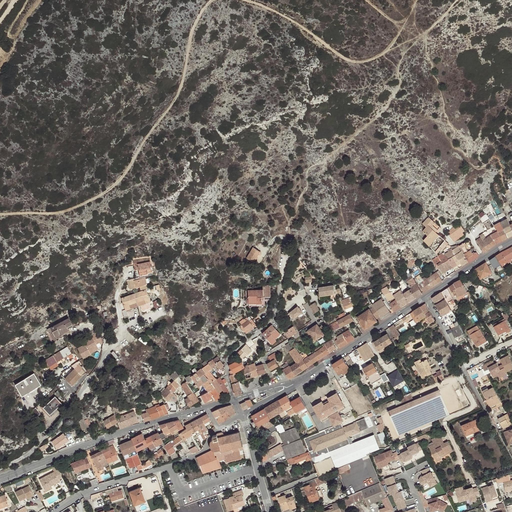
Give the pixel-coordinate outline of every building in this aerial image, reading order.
[(480,212),(476,215),(480,219),(486,214),(483,209),(480,212)] [(429,246),(437,254),(442,249),(443,250),(448,243),(435,232),(439,227),(429,218),(428,219),(427,218),(423,224),(427,227),(423,231),(428,236),(423,240),(426,243),(429,246)] [(500,222),(508,237),(511,235),(511,228),(510,225),(507,219),(500,222)] [(503,240),(508,237),(500,222),(494,226),(498,231),(503,240)] [(462,227),(460,224),(447,232),(454,241),(455,241),(464,234),(462,232),(465,231),(462,227)] [(245,231),(240,235),(246,241),(250,237),(245,231)] [(496,244),(503,240),(498,231),(491,235),(496,244)] [(496,244),(491,235),(486,238),(483,233),(480,235),(481,237),(484,241),(479,245),(479,246),(483,253),(489,248),(490,249),(491,248),(491,247),(496,244)] [(460,263),(462,266),(468,262),(463,254),(471,250),(474,248),(469,240),(458,246),(456,248),(455,247),(455,246),(452,248),(453,250),(460,263)] [(511,246),(509,248),(503,251),(509,259),(511,257),(511,246)] [(260,252),(253,248),(246,258),(253,262),(260,252)] [(452,257),(457,265),(460,263),(453,250),(449,252),(445,254),(445,255),(448,259),(452,257)] [(471,251),(471,250),(463,254),(468,262),(468,263),(475,258),(478,256),(479,255),(476,252),(474,250),(471,251)] [(501,253),(496,256),(501,264),(506,261),(509,259),(503,251),(501,253)] [(438,256),(432,260),(434,262),(436,265),(438,264),(443,273),(453,267),(448,259),(445,255),(445,254),(443,255),(442,253),(439,256),(438,256)] [(501,264),(496,256),(489,260),(495,268),(501,264)] [(453,267),(455,270),(459,268),(457,265),(452,257),(448,259),(453,267)] [(138,269),(140,275),(148,274),(148,272),(152,272),(151,267),(154,266),(153,259),(150,259),(150,262),(134,265),(135,270),(138,269)] [(486,262),(475,269),(481,279),(492,273),(486,262)] [(433,274),(439,283),(443,281),(440,276),(442,275),(439,271),(437,272),(433,274)] [(432,288),(439,283),(433,274),(427,278),(430,283),(429,283),(432,288)] [(415,298),(422,293),(412,275),(406,279),(412,288),(409,290),(415,298)] [(424,292),(432,288),(429,283),(430,283),(427,278),(424,281),(420,275),(415,278),(424,292)] [(140,286),(141,290),(148,288),(145,278),(135,281),(134,279),(127,280),(130,289),(140,286)] [(463,285),(460,279),(455,282),(454,283),(453,283),(449,287),(452,291),(454,290),(463,285)] [(335,294),(334,285),(319,287),(320,296),(319,296),(319,300),(331,299),(330,295),(335,294)] [(463,285),(454,290),(457,297),(467,292),(463,285)] [(447,288),(441,292),(452,311),(458,307),(447,288)] [(134,294),(137,302),(138,306),(150,301),(146,289),(134,294)] [(262,290),(248,290),(248,298),(248,302),(248,304),(261,303),(261,300),(261,297),(263,297),(262,290)] [(393,295),(401,307),(408,302),(403,294),(401,290),(400,291),(393,295)] [(403,294),(408,302),(415,298),(409,290),(403,294)] [(401,307),(393,295),(391,292),(384,295),(393,311),(395,309),(396,311),(401,307)] [(447,331),(449,334),(456,348),(467,342),(458,321),(454,313),(452,311),(441,292),(432,298),(445,321),(448,326),(450,325),(452,329),(447,331)] [(129,305),(137,302),(134,294),(121,298),(126,310),(130,308),(129,305)] [(355,300),(354,296),(342,301),(347,312),(354,309),(353,305),(351,302),(354,301),(355,300)] [(380,316),(382,319),(391,314),(381,299),(372,304),(374,307),(380,316)] [(317,302),(312,304),(315,313),(321,311),(317,302)] [(425,303),(420,307),(426,317),(430,323),(435,319),(425,303)] [(289,313),(293,319),(301,312),(297,307),(289,313)] [(376,319),(380,316),(374,307),(369,310),(376,319)] [(419,321),(426,317),(420,307),(410,313),(416,322),(419,320),(419,321)] [(364,329),(377,321),(376,319),(369,310),(358,317),(361,322),(360,323),(364,329)] [(510,319),(506,312),(503,315),(505,318),(493,325),(498,334),(505,330),(507,332),(511,330),(506,321),(510,319)] [(346,316),(337,321),(339,324),(341,327),(354,320),(350,314),(346,316)] [(259,315),(251,319),(255,323),(256,325),(263,322),(259,315)] [(47,329),(53,339),(69,330),(68,328),(73,326),(68,318),(47,329)] [(248,320),(241,325),(242,326),(245,330),(247,332),(253,327),(252,325),(254,324),(250,319),(249,321),(248,320)] [(337,321),(328,326),(331,332),(334,331),(332,327),(339,324),(337,321)] [(311,334),(316,340),(324,335),(321,330),(319,327),(317,324),(306,332),(308,336),(311,334)] [(272,325),(262,334),(272,344),(276,340),(275,339),(280,334),(272,325)] [(393,325),(389,328),(396,338),(400,335),(393,325)] [(468,331),(477,347),(486,341),(477,325),(468,331)] [(293,326),(284,332),(288,338),(291,335),(292,336),(297,332),(293,326)] [(348,343),(355,339),(353,335),(353,336),(349,330),(343,334),(348,343)] [(95,334),(91,336),(92,338),(84,342),(85,344),(78,348),(83,358),(91,354),(90,353),(89,351),(97,347),(96,345),(100,342),(95,334)] [(272,344),(262,334),(259,336),(262,339),(264,340),(265,339),(271,345),(272,344)] [(340,348),(348,343),(343,334),(337,337),(339,339),(335,340),(340,348)] [(387,334),(379,339),(384,347),(392,342),(387,334)] [(323,345),(313,351),(314,353),(313,353),(318,360),(336,348),(331,339),(323,345)] [(379,339),(372,343),(377,351),(379,350),(380,352),(385,349),(384,347),(379,339)] [(286,345),(290,351),(295,347),(291,342),(286,345)] [(367,343),(357,348),(360,353),(365,361),(374,355),(367,343)] [(249,348),(246,344),(241,349),(240,348),(235,354),(239,358),(240,357),(241,359),(245,355),(245,354),(246,354),(247,355),(252,350),(249,348)] [(68,347),(45,360),(51,370),(73,356),(68,347)] [(296,361),(303,370),(313,364),(308,357),(306,353),(305,354),(301,356),(300,354),(295,347),(290,351),(296,361)] [(271,361),(266,364),(270,370),(278,365),(274,359),(278,357),(275,353),(268,357),(271,361)] [(318,360),(313,353),(308,357),(313,364),(318,360)] [(500,359),(503,364),(506,372),(511,368),(511,362),(508,355),(500,359)] [(343,358),(332,364),(339,375),(342,373),(344,375),(351,370),(343,358)] [(216,370),(223,365),(223,364),(220,361),(220,360),(218,362),(216,363),(213,359),(209,362),(216,370)] [(420,360),(415,362),(417,366),(416,366),(419,373),(420,372),(422,377),(431,373),(429,369),(428,366),(429,365),(427,359),(421,362),(420,360)] [(229,371),(231,374),(242,369),(241,369),(244,367),(241,361),(238,363),(238,362),(235,361),(228,365),(231,370),(229,371)] [(296,361),(290,366),(296,375),(299,373),(299,374),(301,373),(300,372),(303,370),(296,361)] [(483,369),(484,370),(494,364),(493,361),(482,366),(483,369)] [(209,362),(201,368),(204,372),(203,373),(210,383),(212,381),(216,379),(211,373),(216,370),(209,362)] [(65,378),(72,386),(82,376),(81,375),(85,371),(78,363),(77,365),(75,363),(72,367),(74,369),(65,378)] [(248,366),(252,376),(259,374),(256,366),(255,363),(248,366)] [(363,369),(368,376),(377,370),(373,363),(363,369)] [(506,372),(503,364),(501,365),(498,366),(497,363),(494,364),(484,370),(486,375),(491,372),(493,377),(498,375),(499,378),(508,374),(506,372)] [(263,364),(256,366),(259,374),(265,372),(263,364)] [(244,367),(241,369),(242,369),(245,379),(252,376),(248,366),(248,365),(244,367)] [(296,375),(290,366),(289,366),(284,369),(283,370),(289,379),(291,378),(296,375)] [(191,374),(185,377),(187,381),(188,381),(193,379),(193,380),(203,373),(204,372),(201,368),(192,375),(191,374)] [(395,386),(407,381),(401,369),(389,375),(395,386)] [(175,371),(170,376),(174,380),(171,383),(176,388),(179,385),(178,383),(180,381),(178,377),(179,375),(175,371)] [(433,376),(436,382),(444,378),(441,371),(437,372),(437,374),(433,376)] [(34,373),(15,385),(22,396),(26,393),(25,393),(36,386),(37,387),(41,384),(34,373)] [(187,384),(194,393),(199,389),(198,387),(202,383),(208,391),(215,386),(212,381),(210,383),(203,373),(193,380),(189,383),(187,384)] [(231,384),(232,383),(238,381),(235,373),(230,375),(232,382),(231,382),(231,384)] [(220,377),(216,380),(222,390),(225,394),(229,391),(226,387),(224,384),(225,383),(225,382),(226,381),(225,379),(224,379),(222,380),(220,377)] [(219,392),(222,390),(216,380),(216,379),(212,381),(215,386),(219,392)] [(238,381),(232,383),(233,390),(235,395),(242,393),(238,381)] [(198,401),(199,400),(197,398),(194,393),(187,384),(186,382),(183,384),(182,386),(184,391),(188,397),(184,399),(189,406),(195,402),(198,401)] [(176,388),(171,383),(171,384),(170,384),(167,387),(173,392),(176,388)] [(215,386),(208,391),(210,395),(212,395),(216,400),(222,397),(219,392),(215,386)] [(173,392),(167,387),(165,389),(164,388),(160,392),(161,394),(164,397),(166,399),(168,401),(169,400),(174,395),(174,394),(173,392)] [(497,394),(493,387),(488,390),(484,393),(487,399),(497,394)] [(204,403),(213,401),(210,395),(208,391),(201,395),(204,403)] [(330,400),(323,403),(322,402),(314,406),(322,421),(329,417),(334,426),(340,423),(342,423),(342,422),(344,421),(339,412),(345,408),(337,393),(329,398),(330,400)] [(402,403),(396,405),(397,408),(414,400),(410,393),(400,398),(402,403)] [(71,394),(65,399),(69,403),(73,397),(71,394)] [(502,404),(497,394),(487,399),(493,409),(502,404)] [(291,401),(287,395),(279,400),(285,410),(286,410),(289,415),(296,411),(297,413),(306,408),(300,396),(291,401)] [(55,396),(43,407),(50,414),(55,409),(62,403),(55,396)] [(285,410),(279,400),(265,408),(270,418),(280,413),(282,417),(287,414),(285,410)] [(246,401),(245,402),(240,404),(242,408),(243,409),(245,409),(248,407),(246,401)] [(219,408),(222,414),(227,411),(230,417),(235,414),(231,405),(220,408),(219,408)] [(148,412),(151,419),(160,416),(156,407),(155,406),(147,409),(148,411),(148,412)] [(164,414),(161,406),(160,406),(156,407),(160,416),(164,414)] [(35,407),(32,411),(35,418),(41,414),(35,407)] [(50,414),(43,407),(42,409),(50,417),(56,410),(55,409),(50,414)] [(219,408),(212,412),(219,424),(225,419),(222,414),(219,408)] [(270,418),(265,408),(252,416),(255,422),(257,426),(259,430),(261,429),(263,431),(268,428),(271,433),(277,430),(270,418)] [(117,417),(116,418),(117,421),(119,425),(113,427),(115,431),(139,421),(134,411),(123,416),(123,415),(121,416),(121,415),(117,417)] [(148,412),(141,414),(144,421),(151,419),(148,412)] [(207,414),(200,417),(205,426),(210,423),(208,421),(210,420),(207,414)] [(498,419),(503,428),(511,423),(511,421),(507,414),(498,419)] [(115,417),(114,415),(108,418),(104,421),(107,427),(111,424),(117,421),(116,418),(115,417)] [(382,416),(379,418),(382,424),(379,425),(381,431),(388,428),(382,416)] [(200,417),(195,420),(202,432),(207,429),(205,426),(200,417)] [(84,418),(79,421),(82,430),(88,427),(87,425),(90,423),(88,418),(85,420),(84,418)] [(344,428),(342,423),(340,423),(334,426),(325,430),(325,429),(320,431),(304,438),(309,451),(309,452),(312,458),(313,458),(317,456),(316,455),(319,454),(319,455),(322,454),(323,453),(325,453),(350,444),(347,437),(349,436),(368,428),(365,418),(356,422),(357,423),(344,428)] [(179,419),(173,421),(175,424),(168,429),(170,431),(172,434),(179,430),(183,428),(179,419)] [(481,429),(477,419),(461,426),(466,436),(473,433),(481,429)] [(195,420),(190,423),(194,431),(196,434),(197,434),(199,433),(202,432),(195,420)] [(173,421),(159,425),(163,431),(165,434),(170,431),(168,429),(175,424),(173,421)] [(190,423),(185,426),(186,428),(179,434),(183,440),(185,438),(192,435),(191,433),(194,431),(190,423)] [(279,434),(285,445),(301,439),(295,428),(279,434)] [(158,432),(145,439),(148,445),(150,449),(163,442),(162,439),(159,434),(158,432)] [(243,449),(239,432),(224,436),(223,434),(223,433),(221,433),(218,433),(216,435),(213,436),(212,437),(213,440),(212,441),(211,442),(210,443),(210,446),(211,449),(212,450),(196,458),(203,474),(222,468),(219,461),(225,460),(226,463),(242,459),(239,450),(243,449)] [(382,443),(388,441),(383,432),(378,434),(382,443)] [(57,449),(68,440),(66,437),(63,433),(52,442),(57,449)] [(85,440),(85,442),(92,439),(89,433),(83,436),(85,440)] [(145,439),(142,433),(131,439),(132,440),(136,451),(148,445),(145,439)] [(427,433),(417,437),(419,442),(429,439),(427,433)] [(374,434),(330,452),(337,468),(367,455),(367,454),(380,449),(374,434)] [(437,461),(442,458),(441,457),(440,456),(449,451),(449,452),(453,451),(448,441),(444,443),(442,445),(440,441),(442,440),(440,435),(432,440),(433,442),(434,444),(429,447),(437,461)] [(178,436),(171,442),(173,446),(174,446),(182,441),(178,436)] [(282,446),(287,459),(306,452),(301,439),(285,445),(282,446)] [(136,451),(132,440),(119,445),(125,459),(126,458),(137,453),(136,451)] [(164,446),(170,455),(175,451),(172,447),(173,446),(171,442),(170,441),(164,446)] [(409,450),(411,455),(419,451),(419,450),(422,449),(419,442),(416,444),(415,443),(407,447),(409,450)] [(109,447),(102,450),(103,452),(108,463),(113,461),(118,458),(115,453),(117,452),(114,445),(109,447)] [(160,449),(156,452),(154,454),(156,458),(159,456),(164,452),(161,448),(160,449)] [(178,451),(181,457),(186,455),(185,453),(183,449),(178,451)] [(384,453),(387,461),(394,458),(391,450),(384,453)] [(411,455),(409,450),(401,454),(398,456),(401,462),(405,461),(412,457),(411,455)] [(109,465),(108,463),(103,452),(102,453),(101,451),(91,456),(98,471),(104,468),(103,467),(109,465)] [(312,459),(312,458),(309,452),(292,458),(288,460),(290,465),(299,461),(306,459),(307,461),(312,459)] [(330,452),(313,459),(318,470),(334,463),(330,452)] [(137,453),(126,458),(130,468),(136,465),(138,470),(143,468),(152,464),(149,460),(142,465),(141,464),(137,453)] [(379,469),(389,464),(387,461),(384,453),(374,458),(379,469)] [(87,469),(91,467),(88,458),(84,460),(83,458),(71,463),(75,472),(87,468),(87,469)] [(39,479),(46,491),(52,488),(51,486),(59,481),(59,480),(62,478),(55,464),(51,466),(54,472),(39,479)] [(437,484),(429,468),(422,471),(424,476),(420,478),(420,481),(422,486),(428,483),(431,488),(437,484)] [(398,510),(410,507),(405,490),(401,491),(397,475),(389,477),(398,510)] [(310,502),(319,499),(316,490),(315,486),(318,485),(326,482),(324,476),(315,479),(316,483),(311,485),(305,487),(310,502)] [(381,483),(348,497),(351,504),(365,498),(368,505),(383,498),(387,508),(380,511),(392,511),(394,511),(386,493),(381,483)] [(482,488),(486,502),(493,500),(493,498),(497,496),(494,484),(482,488)] [(15,492),(19,500),(26,496),(27,498),(34,495),(29,486),(22,489),(22,488),(15,492)] [(108,490),(112,501),(123,497),(121,490),(118,491),(117,487),(108,490)] [(141,487),(129,491),(134,504),(139,502),(138,501),(144,499),(142,493),(143,492),(141,487)] [(463,490),(462,487),(455,489),(460,502),(470,499),(471,501),(477,500),(475,494),(473,488),(473,487),(463,490)] [(244,494),(242,490),(232,493),(233,496),(224,499),(228,511),(233,509),(238,507),(238,506),(245,503),(242,495),(244,494)] [(0,507),(8,504),(5,494),(0,496),(0,507)] [(293,496),(287,498),(285,495),(279,497),(283,509),(289,506),(290,508),(296,506),(293,496)] [(343,507),(351,504),(348,497),(340,500),(343,507)] [(438,497),(428,500),(432,511),(439,509),(444,511),(448,505),(440,501),(439,501),(438,497)] [(322,511),(321,511),(341,511),(338,502),(332,504),(333,506),(334,508),(329,509),(322,511)]
